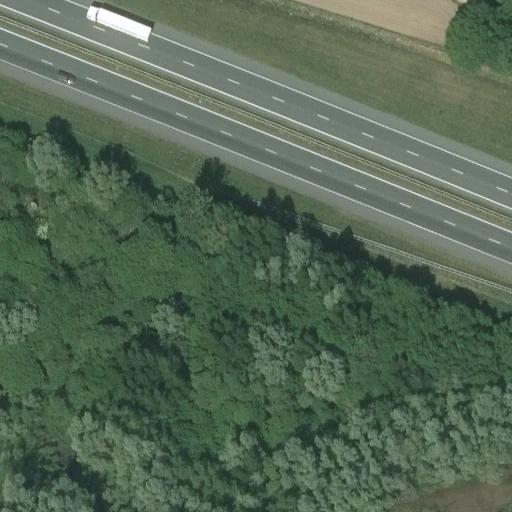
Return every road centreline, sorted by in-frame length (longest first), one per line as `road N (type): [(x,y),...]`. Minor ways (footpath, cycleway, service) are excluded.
road 1 (motorway): [(0,46),(511,250)]
road 2 (motorway): [(511,195),(22,0)]
